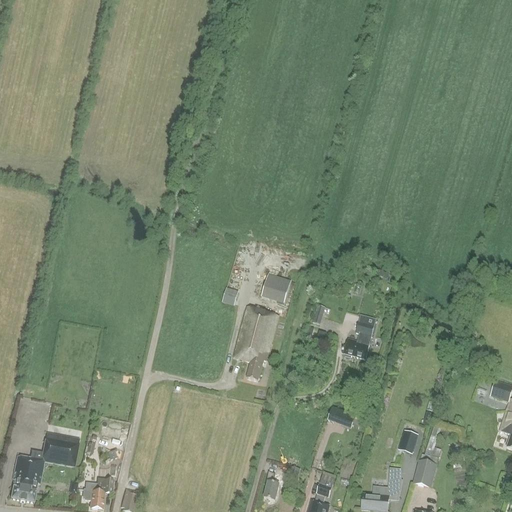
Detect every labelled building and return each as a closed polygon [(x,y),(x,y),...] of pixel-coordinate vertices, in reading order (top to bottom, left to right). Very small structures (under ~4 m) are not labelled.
[(261,298),(284,305),(291,280),(268,274),(261,298)] [(234,307),(238,292),(227,289),(223,304),(234,307)] [(320,326),(325,309),(318,307),(312,324),(320,326)] [(266,362),(278,316),(247,308),(234,359),(251,364),(246,380),(258,383),(264,362),(266,362)] [(366,362),(375,328),(377,321),(361,316),(356,334),(360,336),(358,343),(348,340),(346,347),(345,347),(342,355),(344,355),(344,356),(366,362)] [(511,400),(511,396),(511,386),(495,381),(490,397),(509,403),(499,432),(511,436),(507,449),(511,450),(511,400)] [(487,391),(478,388),(477,394),(485,397),(487,391)] [(427,411),(433,413),(435,404),(429,402),(427,411)] [(332,412),(328,422),(352,430),(355,420),(332,412)] [(423,425),(428,427),(432,415),(427,413),(423,425)] [(432,458),(441,431),(434,428),(425,456),(432,458)] [(403,453),(412,456),(418,436),(405,432),(402,442),(407,443),(403,453)] [(27,503),(35,505),(37,493),(36,494),(38,486),(39,486),(44,463),(75,470),(80,441),(48,436),(42,452),(32,451),(30,460),(17,459),(14,480),(17,482),(16,487),(13,487),(12,500),(20,502),(19,503),(26,505),(27,503)] [(87,455),(92,456),(95,446),(89,445),(87,455)] [(115,453),(108,455),(110,462),(117,460),(115,453)] [(465,462),(463,454),(451,457),(454,465),(465,462)] [(431,491),(438,467),(437,466),(439,460),(422,455),(419,462),(413,486),(431,491)] [(146,491),(160,494),(167,468),(153,464),(146,491)] [(297,484),(301,471),(290,468),(287,482),(297,484)] [(402,481),(402,469),(391,470),(392,481),(402,481)] [(275,503),(279,486),(273,485),(275,475),(269,474),(266,483),(268,484),(264,500),(275,503)] [(328,511),(330,506),(327,506),(336,479),(324,474),(315,502),(311,501),(308,511),(328,511)] [(113,482),(98,480),(97,487),(86,485),(86,492),(84,492),(83,500),(85,502),(91,502),(90,510),(103,511),(104,495),(112,495),(113,482)] [(387,511),(389,498),(401,500),(401,499),(398,499),(399,482),(389,481),(389,490),(374,489),(373,497),(363,496),(361,511),(370,511),(387,511)] [(128,490),(121,511),(124,511),(134,511),(140,494),(128,490)]
